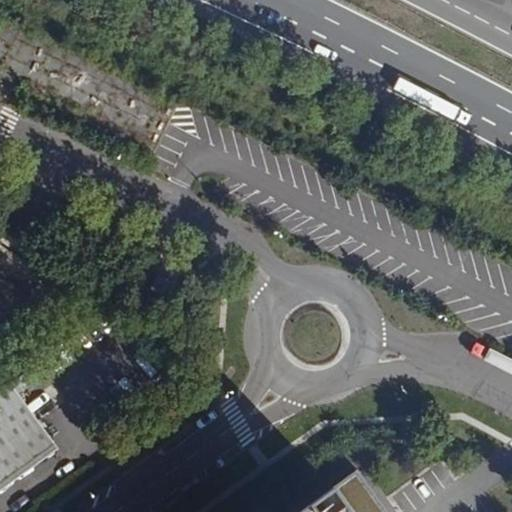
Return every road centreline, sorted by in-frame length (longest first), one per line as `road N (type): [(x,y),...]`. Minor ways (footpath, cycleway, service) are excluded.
road 1 (residential): [(278,290),(239,248),(0,128)]
road 2 (trunk): [(309,9),(511,112)]
road 3 (residential): [(113,511),(234,423),(269,377)]
road 4 (residential): [(362,358),(454,362),(511,393)]
road 5 (residential): [(362,358),(364,323),(345,294),(312,281),(278,290)]
